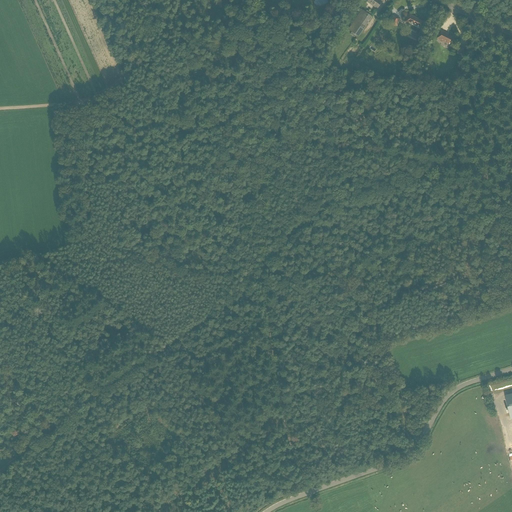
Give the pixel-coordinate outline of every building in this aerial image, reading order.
[(368,0),(367,2),(377,9),(382,2),(378,0),(368,0)] [(362,10),(348,30),(358,37),(372,17),(369,15),(362,10)] [(406,19),(404,21),(408,23),(406,27),(416,32),(415,34),(419,36),(422,30),(419,29),(421,26),(423,21),(408,14),(406,19)] [(436,38),(449,44),(452,37),(447,34),(447,33),(444,32),(443,32),(441,31),(441,30),(440,30),(438,34),(436,38)] [(345,308),(335,311),(338,322),(348,320),(345,308)]
